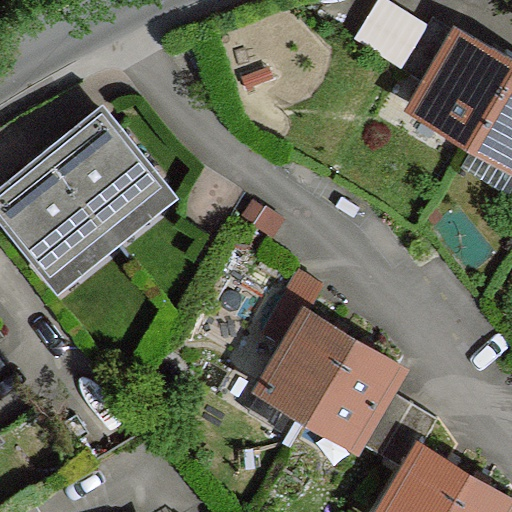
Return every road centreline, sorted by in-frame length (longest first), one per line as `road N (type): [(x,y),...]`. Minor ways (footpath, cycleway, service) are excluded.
road 1 (residential): [(110,0),(196,128),(357,246),(511,429)]
road 2 (tertiary): [(0,67),(106,0)]
